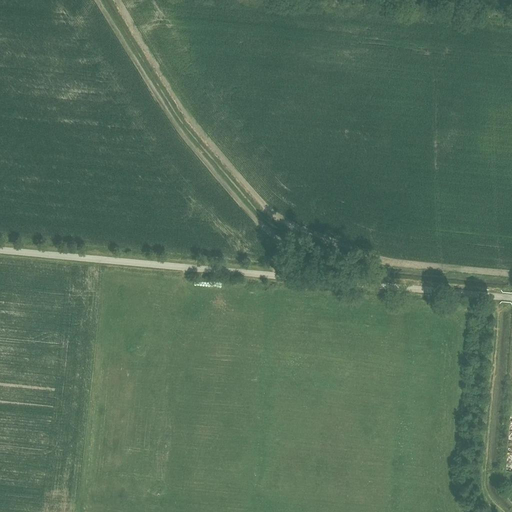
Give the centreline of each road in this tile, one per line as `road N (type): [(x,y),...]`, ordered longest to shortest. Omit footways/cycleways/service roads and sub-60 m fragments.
road 1 (unclassified): [(0,251),(511,298)]
road 2 (track): [(492,297),(476,474),(504,511)]
